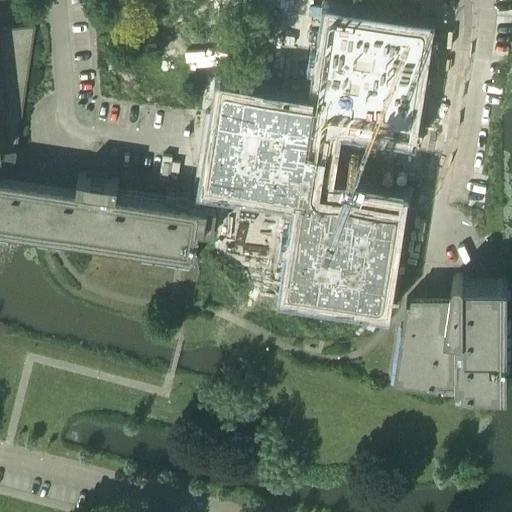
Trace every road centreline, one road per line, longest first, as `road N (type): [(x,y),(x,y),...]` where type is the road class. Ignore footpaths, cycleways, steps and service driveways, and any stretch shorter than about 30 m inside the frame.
road 1 (residential): [(55,0),(70,125),(197,153)]
road 2 (residential): [(462,0),(430,253)]
